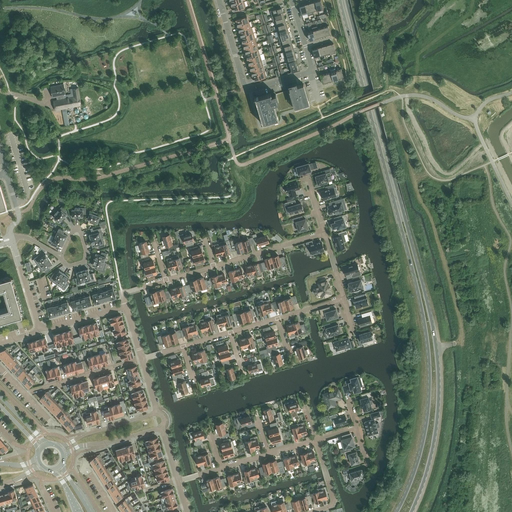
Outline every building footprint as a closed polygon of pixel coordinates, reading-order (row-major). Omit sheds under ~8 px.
[(323,9),(320,0),(315,2),(318,11),(323,9)] [(245,9),(244,7),(246,7),(244,1),(232,5),(234,11),(239,9),(239,11),(245,9)] [(308,16),(313,14),(310,3),(305,5),(308,13),(308,16)] [(302,15),(303,15),(308,13),(305,5),(300,6),(302,15)] [(281,7),(270,11),(272,16),(283,13),(281,7)] [(274,21),(284,18),(283,13),(272,16),(274,21)] [(241,16),(242,18),(236,19),(238,25),(249,22),(246,14),(241,16)] [(252,27),(250,27),(249,22),(238,25),(239,31),(252,27)] [(328,25),(328,26),(323,27),(325,36),(331,34),(328,25)] [(317,26),(312,28),(312,30),(315,39),(320,37),(318,28),(317,26)] [(252,27),(239,31),(241,36),(254,32),(252,27)] [(277,32),(278,37),(289,34),(287,28),(279,31),(277,32)] [(315,39),(312,30),(308,31),(307,31),(310,40),(315,39)] [(243,42),(255,38),(254,32),(241,36),(243,42)] [(280,42),(290,39),(289,34),(278,37),(280,42)] [(255,38),(243,42),(244,47),(257,43),(255,38)] [(281,47),(283,46),(284,46),(292,44),(290,39),(280,42),(281,47)] [(246,53),(259,49),(257,43),(244,47),(246,53)] [(336,52),(334,43),(328,45),(331,54),(336,52)] [(283,52),(293,49),(292,44),(284,46),(285,52),(283,52)] [(315,58),(316,58),(320,57),(318,48),(312,49),(315,58)] [(259,49),(246,53),(248,58),(260,54),(259,49)] [(284,57),(287,57),(295,54),(293,49),(283,52),(284,57)] [(249,64),(262,60),(260,54),(248,58),(249,64)] [(262,60),(249,64),(251,69),(263,65),(262,60)] [(253,75),(265,71),(263,65),(251,69),(253,75)] [(254,80),(267,77),(265,71),(253,75),(254,80)] [(320,74),(322,83),(328,82),(325,73),(320,75),(320,74)] [(310,105),(304,84),(303,84),(297,85),(296,82),(289,84),(286,85),(287,88),(288,90),(278,93),(276,94),(275,92),(274,92),(271,93),(254,98),(255,102),(257,101),(263,119),(260,119),(261,123),(274,119),(275,122),(279,120),(276,112),(280,111),(293,107),(295,107),(295,109),(299,108),(298,106),(305,104),(306,106),(310,105)] [(64,84),(51,87),(53,98),(57,97),(57,100),(53,100),(55,110),(70,108),(71,109),(72,109),(73,109),(74,107),(81,106),(78,88),(73,89),(75,97),(66,98),(64,84)] [(309,163),(297,167),(299,174),(303,173),(307,172),(312,171),(311,169),(313,168),(313,169),(318,168),(316,162),(311,164),(309,165),(309,163)] [(317,185),(318,184),(318,185),(323,183),(323,184),(327,183),(327,182),(329,182),(327,177),(331,176),(330,173),(331,172),(330,169),(323,171),(324,174),(323,174),(321,174),(316,176),(317,180),(316,181),(317,185)] [(297,181),(285,185),(287,193),(289,192),(290,196),(296,194),(295,190),(300,189),(297,181)] [(336,187),(335,187),(334,184),(327,186),(328,190),(322,191),(322,192),(321,193),(322,196),(323,195),(324,200),(336,196),(335,192),(337,191),(336,187)] [(328,210),(329,214),(330,214),(338,212),(338,214),(342,212),(342,211),(344,210),(342,205),(345,204),(344,198),(329,202),(330,205),(328,206),(329,209),(328,210)] [(285,203),(287,208),(289,207),(291,214),(303,210),(304,209),(303,206),(302,206),(301,203),(296,204),(296,203),(295,204),(294,200),(285,203)] [(56,215),(54,217),(59,222),(61,220),(62,221),(65,217),(64,216),(67,214),(65,212),(67,210),(62,206),(55,214),(56,215)] [(75,210),(72,209),(72,216),(75,216),(75,218),(80,218),(80,216),(83,217),(83,214),(86,214),(86,208),(75,208),(75,210)] [(90,213),(88,219),(90,220),(90,221),(94,223),(95,222),(98,223),(100,216),(97,215),(98,213),(93,212),(93,214),(90,213)] [(334,217),(335,222),(331,223),(332,224),(331,224),(332,228),(333,228),(337,227),(337,229),(346,227),(344,221),(345,221),(347,218),(346,214),(334,217)] [(294,222),(296,222),(299,231),(309,228),(306,219),(303,219),(302,216),(293,219),(294,222)] [(54,236),(65,241),(67,235),(63,233),(64,230),(59,228),(55,236),(54,236)] [(94,233),(90,235),(91,240),(104,237),(101,228),(94,230),(94,233)] [(339,233),(341,233),(341,236),(333,238),(337,250),(345,248),(343,242),(346,241),(344,235),(347,234),(346,231),(339,233)] [(169,250),(170,249),(179,247),(178,244),(171,246),(171,245),(173,244),(170,234),(163,236),(164,240),(162,241),(163,244),(165,244),(166,246),(168,246),(169,250)] [(194,244),(192,240),(193,240),(192,234),(184,236),(183,234),(179,235),(181,243),(185,242),(185,243),(186,247),(194,244)] [(225,241),(220,242),(224,254),(229,253),(229,252),(232,251),(230,245),(229,240),(227,235),(227,234),(223,235),(225,241)] [(252,235),(253,237),(255,244),(258,243),(259,245),(261,244),(262,246),(265,245),(265,243),(269,242),(267,236),(257,239),(256,234),(252,235)] [(54,236),(50,244),(57,247),(58,244),(62,246),(65,241),(54,236)] [(104,237),(91,240),(93,246),(98,245),(99,248),(105,246),(103,237),(104,237)] [(248,239),(248,237),(241,239),(244,250),(251,248),(250,246),(255,244),(253,237),(251,238),(248,239)] [(237,249),(238,252),(244,250),(241,239),(242,241),(236,243),(236,242),(235,241),(235,240),(234,240),(233,240),(230,241),(231,245),(230,245),(232,251),(237,249)] [(140,243),(140,245),(138,245),(139,249),(142,249),(143,253),(144,252),(145,254),(141,255),(142,258),(149,256),(148,253),(147,253),(146,252),(149,251),(149,249),(151,248),(150,245),(148,245),(146,241),(140,243)] [(324,251),(323,246),(323,245),(322,243),(321,242),(321,241),(313,244),(312,241),(306,243),(307,245),(309,245),(312,254),(324,251)] [(220,243),(214,245),(218,256),(224,254),(220,242),(220,243)] [(191,251),(189,251),(191,258),(193,257),(203,254),(201,248),(198,249),(198,246),(192,248),(190,249),(191,251)] [(96,254),(94,259),(107,263),(104,262),(107,254),(102,252),(101,255),(96,254)] [(40,254),(33,259),(39,266),(49,259),(46,254),(42,257),(40,254)] [(193,257),(191,258),(193,264),(195,264),(196,269),(198,268),(203,267),(202,262),(205,261),(203,254),(193,257)] [(179,258),(178,255),(173,257),(176,269),(182,267),(182,266),(185,265),(183,260),(182,257),(179,258)] [(279,258),(278,255),(272,257),(275,268),(281,266),(281,265),(286,263),(284,256),(279,258)] [(167,259),(170,270),(176,269),(173,257),(172,257),(167,259)] [(274,266),(275,268),(272,257),(265,259),(266,262),(261,263),(263,270),(268,268),(274,266)] [(143,263),(142,263),(143,270),(155,266),(153,260),(150,261),(149,258),(142,261),(143,263)] [(49,259),(39,266),(42,271),(44,270),(46,272),(50,269),(49,267),(53,264),(49,259)] [(107,263),(94,259),(92,265),(97,266),(96,270),(104,272),(107,263)] [(258,264),(258,263),(252,265),(255,277),(261,275),(260,272),(263,271),(263,270),(261,263),(258,264)] [(351,274),(352,274),(353,277),(361,275),(360,270),(359,271),(357,263),(343,267),(344,268),(343,269),(344,271),(345,271),(346,275),(351,274)] [(255,277),(252,265),(246,267),(247,270),(245,271),(246,275),(248,274),(249,278),(255,276),(255,277)] [(155,279),(154,274),(157,273),(155,266),(143,270),(144,270),(146,269),(148,275),(147,276),(149,281),(155,279)] [(244,277),(241,268),(235,270),(238,279),(244,277)] [(88,269),(82,271),(86,282),(95,279),(93,273),(90,274),(88,269)] [(54,273),(50,279),(57,285),(64,274),(60,270),(57,275),(54,273)] [(235,270),(229,272),(232,281),(238,279),(235,270)] [(82,271),(77,273),(78,277),(75,278),(77,285),(86,282),(82,271)] [(221,286),(227,285),(224,273),(218,275),(221,287),(222,287),(221,286)] [(64,274),(57,285),(65,290),(69,283),(66,281),(69,277),(64,274)] [(212,278),(209,278),(211,284),(214,284),(215,289),(221,287),(218,275),(212,277),(212,278)] [(350,291),(354,290),(355,292),(359,291),(358,289),(363,287),(361,279),(363,279),(362,276),(354,278),(355,281),(348,283),(349,286),(348,286),(350,291)] [(0,280),(0,322),(23,316),(11,277),(0,280)] [(204,280),(203,277),(197,279),(200,290),(207,288),(206,287),(209,286),(207,279),(204,280)] [(193,291),(194,292),(200,290),(197,279),(190,281),(191,284),(186,285),(187,287),(188,292),(193,291)] [(314,294),(315,294),(316,294),(316,295),(321,294),(322,297),(331,295),(330,291),(331,291),(329,284),(327,284),(326,281),(318,283),(319,287),(314,288),(314,290),(313,290),(313,291),(312,291),(312,292),(312,293),(313,293),(313,294),(314,294)] [(177,287),(180,296),(181,299),(187,297),(185,292),(188,292),(186,285),(183,286),(183,285),(177,287)] [(113,287),(108,288),(111,299),(116,298),(115,294),(116,294),(115,291),(114,291),(113,287)] [(174,298),(180,296),(177,287),(171,289),(174,298)] [(103,290),(106,300),(110,299),(111,299),(108,288),(107,289),(108,290),(103,292),(103,290)] [(164,292),(163,289),(157,291),(160,302),(166,300),(166,299),(171,297),(170,293),(169,290),(164,292)] [(98,291),(98,292),(101,302),(102,302),(101,302),(106,300),(103,290),(98,292),(98,291)] [(153,303),(154,304),(160,302),(157,291),(150,293),(151,296),(145,298),(147,305),(153,303)] [(98,292),(92,293),(96,304),(101,302),(98,292)] [(354,296),(355,299),(353,300),(355,307),(361,305),(362,306),(363,306),(362,305),(368,303),(365,293),(354,296)] [(291,297),(290,295),(284,297),(287,309),(294,307),(293,304),(298,302),(296,295),(291,297)] [(280,308),(280,311),(287,309),(284,297),(277,299),(278,301),(273,302),(273,304),(274,308),(275,309),(280,308)] [(274,308),(273,304),(271,305),(269,299),(263,301),(267,313),(273,311),(272,308),(274,308)] [(67,300),(62,301),(66,313),(71,311),(67,300)] [(62,303),(57,304),(60,314),(65,312),(65,313),(66,313),(62,301),(61,301),(62,303)] [(257,314),(260,313),(261,314),(267,313),(263,301),(257,302),(258,306),(255,306),(257,314)] [(52,306),(47,308),(48,311),(47,311),(48,314),(49,314),(50,317),(55,316),(52,306)] [(253,308),(250,309),(250,307),(243,309),(247,321),(253,319),(252,316),(255,315),(253,308)] [(320,309),(321,316),(326,315),(327,320),(338,316),(336,309),(330,310),(329,307),(320,309)] [(239,320),(240,323),(247,321),(243,309),(237,311),(237,313),(232,314),(233,315),(234,319),(234,321),(239,320)] [(226,325),(232,323),(231,320),(230,316),(228,311),(222,313),(226,325)] [(361,314),(362,317),(358,319),(360,327),(372,323),(371,318),(373,317),(371,311),(361,314)] [(209,313),(205,315),(205,318),(209,330),(214,328),(211,316),(210,316),(209,313)] [(216,315),(220,327),(226,325),(222,313),(216,315)] [(121,315),(110,318),(112,324),(123,321),(122,318),(122,317),(122,315),(121,316),(121,315)] [(205,318),(199,320),(203,332),(209,330),(205,318)] [(113,329),(114,330),(125,326),(123,321),(112,324),(114,324),(115,329),(113,329)] [(97,322),(91,324),(94,335),(100,333),(101,336),(104,335),(102,329),(99,330),(97,322)] [(194,322),(189,323),(188,323),(192,335),(198,333),(194,322)] [(300,325),(299,322),(293,324),(296,335),(302,334),(307,333),(304,323),(300,325)] [(184,329),(181,330),(183,337),(186,336),(186,337),(192,335),(188,323),(182,325),(184,329)] [(331,326),(330,323),(324,325),(326,332),(328,331),(329,335),(333,334),(333,335),(337,334),(337,333),(340,332),(340,331),(341,331),(340,327),(339,327),(338,324),(334,326),(334,325),(331,326)] [(88,337),(94,335),(91,324),(85,326),(88,337)] [(293,324),(287,325),(290,337),(296,335),(293,324)] [(77,337),(79,343),(83,341),(82,339),(88,337),(85,326),(83,326),(81,326),(81,327),(79,328),(81,336),(77,337)] [(114,330),(115,335),(126,332),(125,326),(114,330)] [(263,328),(264,333),(263,334),(265,340),(276,337),(274,330),(271,331),(270,326),(263,328)] [(75,344),(79,343),(77,337),(74,338),(71,330),(65,332),(68,343),(74,341),(75,344)] [(175,331),(175,330),(169,331),(172,343),(179,341),(178,338),(183,337),(181,330),(175,331)] [(165,342),(165,345),(172,343),(169,331),(162,333),(163,335),(158,336),(160,343),(165,342)] [(360,337),(357,338),(359,345),(363,344),(369,342),(369,341),(374,339),(373,334),(372,335),(370,331),(363,333),(359,334),(360,337)] [(63,344),(68,343),(65,332),(59,333),(63,344)] [(53,335),(57,346),(63,344),(59,333),(57,334),(53,335)] [(252,336),(246,338),(248,347),(249,350),(255,348),(254,345),(256,344),(255,340),(253,341),(252,336)] [(275,344),(278,343),(276,337),(265,340),(265,341),(267,340),(269,346),(268,346),(269,349),(276,347),(275,344)] [(43,350),(49,349),(45,338),(40,339),(43,350)] [(246,338),(240,339),(242,348),(248,347),(246,338)] [(349,341),(348,338),(334,342),(336,351),(350,347),(351,348),(354,347),(353,341),(349,341)] [(42,350),(43,350),(40,339),(34,341),(37,350),(42,348),(42,350)] [(130,345),(128,339),(117,342),(119,348),(130,345)] [(217,347),(216,348),(218,354),(229,351),(227,344),(224,345),(223,340),(216,342),(217,347)] [(306,354),(308,354),(306,350),(304,350),(303,346),(302,346),(301,345),(307,344),(306,341),(306,340),(297,343),(297,344),(298,347),(297,348),(297,350),(295,351),(296,354),(298,354),(300,358),(306,356),(306,354)] [(28,343),(31,352),(37,350),(34,341),(28,343)] [(132,350),(130,345),(119,348),(121,354),(132,350)] [(6,349),(0,350),(0,355),(3,359),(10,353),(6,349)] [(277,354),(277,353),(278,352),(277,349),(270,351),(270,354),(274,353),(275,355),(273,355),(274,359),(272,360),(274,364),(276,363),(276,365),(283,363),(281,359),(284,358),(283,355),(280,355),(280,353),(277,354)] [(133,352),(132,352),(132,350),(121,354),(122,360),(134,356),(133,354),(133,352)] [(202,364),(208,362),(204,350),(198,352),(202,364)] [(228,358),(231,357),(229,351),(218,354),(220,361),(221,360),(223,365),(230,363),(228,358)] [(103,365),(109,363),(106,352),(100,354),(103,365)] [(202,363),(202,364),(198,352),(192,353),(196,365),(202,363)] [(13,357),(10,353),(3,359),(7,363),(13,357)] [(101,366),(103,365),(100,354),(94,356),(97,367),(99,366),(99,367),(101,366)] [(172,368),(182,365),(180,358),(177,359),(175,354),(168,356),(170,361),(168,362),(170,368),(172,368)] [(13,357),(7,363),(10,367),(19,360),(15,356),(13,357)] [(88,357),(91,369),(97,367),(94,356),(88,357)] [(249,359),(250,362),(252,362),(252,364),(248,365),(250,372),(258,369),(258,371),(263,370),(261,363),(257,364),(256,363),(254,364),(254,361),(256,361),(255,357),(249,359)] [(19,360),(10,367),(14,371),(21,365),(23,364),(19,360)] [(73,374),(79,372),(76,361),(70,363),(73,374)] [(76,363),(76,361),(79,372),(84,371),(82,361),(76,363)] [(72,375),(74,374),(73,374),(70,363),(65,364),(68,375),(71,374),(72,375)] [(230,368),(230,367),(231,366),(230,363),(223,365),(224,368),(227,367),(228,369),(226,369),(229,379),(236,377),(235,373),(237,372),(236,368),(234,369),(233,367),(230,368)] [(24,369),(21,365),(14,371),(18,375),(24,369)] [(182,365),(172,368),(174,374),(172,374),(174,380),(175,379),(182,377),(181,372),(184,371),(182,365)] [(62,377),(58,366),(52,368),(56,379),(62,377)] [(136,366),(127,369),(129,374),(138,372),(136,366)] [(55,380),(55,379),(56,379),(52,368),(46,370),(47,373),(50,381),(53,380),(55,380)] [(28,373),(24,369),(18,375),(21,379),(28,373)] [(213,377),(209,378),(209,377),(207,378),(206,375),(208,375),(207,371),(202,373),(203,377),(204,376),(205,378),(201,380),(202,386),(210,384),(211,386),(216,384),(213,377)] [(28,373),(21,379),(25,383),(32,377),(33,375),(30,372),(28,373)] [(139,374),(139,372),(138,372),(129,374),(127,375),(129,381),(140,377),(139,374)] [(108,374),(106,375),(109,386),(115,384),(112,373),(110,374),(110,373),(108,374)] [(32,377),(25,383),(29,387),(35,381),(37,380),(33,375),(32,377)] [(108,384),(109,386),(106,375),(104,376),(104,375),(102,376),(100,377),(103,388),(104,388),(103,386),(108,384)] [(94,378),(97,390),(103,388),(100,377),(94,378)] [(129,387),(130,390),(134,389),(133,385),(141,383),(140,377),(129,381),(130,386),(129,387)] [(183,382),(182,381),(183,380),(182,377),(175,379),(176,382),(180,381),(180,383),(179,383),(180,387),(178,388),(179,392),(181,391),(182,393),(188,391),(187,387),(189,386),(188,383),(186,383),(185,381),(183,382)] [(346,381),(348,385),(343,387),(345,393),(353,390),(354,389),(355,392),(356,391),(356,392),(360,391),(360,390),(361,390),(360,386),(362,386),(359,378),(357,378),(357,377),(351,379),(351,380),(346,381)] [(90,390),(87,381),(82,382),(85,393),(85,391),(90,390)] [(80,395),(85,393),(82,382),(76,384),(80,395)] [(76,384),(71,385),(74,396),(80,395),(76,384)] [(131,393),(132,393),(134,399),(145,395),(145,393),(144,393),(143,389),(135,392),(134,389),(130,390),(131,393)] [(330,392),(324,394),(326,401),(325,402),(326,404),(327,405),(328,408),(336,406),(335,401),(334,401),(335,399),(335,400),(341,398),(338,390),(334,391),(332,391),(331,391),(330,392)] [(49,391),(46,392),(40,398),(44,402),(50,396),(52,394),(49,391)] [(361,403),(362,407),(363,407),(364,411),(366,410),(366,411),(370,410),(370,409),(372,408),(371,404),(372,404),(372,403),(372,400),(371,400),(370,400),(368,397),(372,396),(370,391),(361,394),(362,398),(360,399),(361,403)] [(145,396),(145,395),(134,399),(136,404),(147,401),(146,398),(146,396),(145,396)] [(54,400),(50,396),(44,402),(48,406),(54,400)] [(58,403),(54,400),(48,406),(51,410),(58,403)] [(120,403),(115,405),(118,416),(119,416),(121,416),(120,415),(124,414),(122,407),(125,406),(123,400),(120,401),(120,403)] [(138,410),(149,407),(147,401),(136,404),(138,410)] [(58,403),(51,410),(55,414),(62,407),(63,406),(59,402),(58,403)] [(297,411),(295,412),(295,410),(299,408),(297,402),(289,404),(289,402),(284,404),(286,411),(290,410),(291,411),(292,410),(293,412),(291,413),(292,417),(298,415),(297,411)] [(115,417),(118,416),(115,405),(109,407),(113,418),(115,418),(115,417)] [(65,412),(62,407),(55,414),(59,418),(65,412)] [(104,408),(107,419),(113,418),(109,407),(104,408)] [(265,415),(263,415),(264,418),(266,418),(267,420),(273,418),(272,414),(274,413),(273,409),(271,410),(270,408),(264,410),(265,415)] [(95,423),(100,421),(97,410),(91,412),(95,423)] [(374,419),(374,418),(380,416),(380,414),(383,413),(384,410),(370,414),(372,418),(372,419),(364,422),(369,435),(378,432),(377,428),(380,427),(379,423),(376,424),(374,419)] [(69,416),(65,412),(59,418),(62,422),(69,416)] [(82,415),(83,418),(87,417),(89,425),(95,423),(91,412),(86,414),(85,412),(82,413),(82,415)] [(334,418),(337,426),(347,423),(345,415),(338,417),(337,414),(330,416),(331,419),(334,418)] [(73,420),(69,416),(62,422),(66,426),(73,420)] [(239,425),(243,424),(243,425),(251,422),(249,416),(242,418),(241,417),(237,418),(236,418),(239,425)] [(74,418),(73,420),(66,426),(69,430),(78,423),(74,418)] [(222,433),(223,434),(222,435),(222,438),(229,436),(229,433),(225,434),(224,433),(226,432),(223,422),(216,424),(218,428),(216,429),(217,433),(219,432),(219,434),(222,433)] [(271,429),(269,430),(270,436),(282,433),(280,426),(278,427),(277,422),(270,424),(271,427),(271,429)] [(298,424),(298,423),(301,435),(307,434),(304,422),(298,424)] [(298,423),(292,425),(295,437),(301,435),(298,423)] [(194,442),(194,446),(196,445),(199,445),(201,444),(203,443),(202,440),(200,440),(200,438),(204,437),(202,430),(194,433),(194,431),(189,432),(191,439),(192,439),(195,438),(196,439),(195,439),(195,442),(194,442)] [(282,440),(284,439),(282,433),(270,436),(272,443),(275,442),(276,443),(277,447),(284,445),(282,440)] [(342,439),(342,441),(341,441),(343,447),(344,447),(344,449),(347,448),(348,450),(352,448),(352,446),(355,446),(351,433),(342,436),(343,439),(342,439)] [(254,449),(260,448),(256,436),(250,438),(254,449)] [(146,441),(148,446),(159,443),(158,437),(146,441)] [(223,440),(224,443),(221,444),(223,450),(234,447),(232,440),(231,441),(230,438),(223,440)] [(246,446),(248,451),(254,449),(250,438),(251,440),(243,443),(244,446),(245,446),(246,446)] [(0,451),(1,453),(8,447),(4,443),(0,446),(0,451)] [(159,443),(148,446),(150,452),(161,449),(159,443)] [(130,457),(136,456),(132,445),(127,446),(130,457)] [(122,448),(125,459),(130,457),(127,446),(124,447),(122,447),(122,448)] [(235,454),(236,453),(234,447),(223,450),(225,457),(228,456),(229,458),(235,456),(235,454)] [(116,449),(120,460),(125,459),(122,448),(116,449)] [(161,449),(150,452),(152,458),(163,455),(161,449)] [(356,451),(352,453),(351,450),(340,453),(341,456),(345,454),(347,458),(350,457),(352,464),(359,462),(356,451)] [(207,451),(202,452),(202,455),(205,464),(211,462),(208,453),(207,451)] [(317,462),(313,451),(307,452),(311,464),(317,462)] [(302,464),(304,463),(305,466),(311,464),(307,452),(301,454),(303,459),(301,460),(302,464)] [(100,454),(90,460),(93,464),(103,458),(100,454)] [(196,457),(199,466),(205,464),(202,455),(196,457)] [(299,464),(296,455),(290,457),(293,466),(299,464)] [(285,461),(282,462),(283,467),(286,466),(288,471),(294,469),(293,466),(290,457),(284,459),(285,461)] [(93,464),(96,469),(106,463),(103,458),(93,464)] [(279,471),(279,469),(284,468),(283,467),(282,462),(282,461),(277,462),(276,459),(269,461),(273,473),(279,471)] [(155,463),(153,464),(155,470),(166,467),(164,461),(155,463)] [(266,472),(272,471),(273,473),(269,461),(263,463),(264,466),(261,467),(264,474),(266,473),(266,472)] [(106,469),(104,465),(106,463),(96,469),(99,474),(106,469)] [(106,469),(99,474),(102,478),(111,472),(108,467),(106,469)] [(166,467),(155,470),(157,476),(168,472),(166,467)] [(260,479),(257,467),(251,469),(254,481),(260,479)] [(244,480),(245,484),(254,481),(251,469),(245,471),(247,479),(244,480)] [(359,478),(363,476),(364,476),(362,469),(349,472),(348,469),(343,470),(344,476),(348,475),(350,480),(351,479),(352,480),(356,479),(357,480),(358,480),(359,480),(360,479),(360,478),(359,478)] [(109,473),(102,478),(104,483),(112,478),(114,477),(111,472),(109,473)] [(168,472),(157,476),(159,482),(170,478),(168,472)] [(243,484),(240,472),(234,474),(237,486),(243,484)] [(236,483),(237,486),(234,474),(228,476),(231,485),(236,483)] [(139,487),(145,486),(142,475),(136,476),(139,487)] [(131,478),(134,489),(139,487),(136,476),(131,478)] [(219,476),(213,478),(216,490),(223,488),(222,486),(227,485),(225,478),(220,479),(219,476)] [(112,478),(104,483),(107,487),(115,483),(117,481),(114,477),(112,478)] [(207,483),(201,485),(204,492),(210,490),(210,492),(216,490),(213,478),(206,480),(207,483)] [(118,487),(115,483),(107,487),(110,492),(118,487)] [(32,485),(25,488),(27,493),(35,489),(33,484),(32,485)] [(121,492),(118,487),(110,492),(113,496),(121,492)] [(321,500),(327,499),(324,487),(318,489),(321,500)] [(173,488),(162,491),(163,497),(174,494),(173,488)] [(318,489),(318,488),(312,490),(313,493),(311,493),(312,497),(314,497),(315,502),(321,500),(318,489)] [(27,493),(29,498),(38,494),(35,489),(27,493)] [(12,502),(17,500),(14,490),(9,491),(12,502)] [(116,501),(124,496),(121,492),(113,496),(116,501)] [(29,498),(32,503),(40,499),(38,494),(29,498)] [(161,498),(162,503),(165,502),(176,499),(175,496),(175,494),(174,494),(163,497),(161,498)] [(308,506),(307,503),(312,502),(310,495),(305,497),(299,499),(302,508),(308,506)] [(32,503),(34,508),(42,504),(40,499),(32,503)] [(125,499),(118,504),(121,509),(128,504),(125,499)] [(165,502),(162,503),(161,504),(162,510),(178,505),(176,499),(165,502)] [(285,506),(283,499),(277,500),(278,503),(280,511),(281,511),(287,511),(286,509),(285,506)] [(302,508),(299,499),(293,501),(292,499),(287,500),(288,505),(289,509),(294,507),(295,510),(302,508)] [(128,504),(121,509),(123,511),(125,511),(134,507),(131,502),(128,504)] [(278,503),(272,505),(273,511),(280,511),(278,503)]
